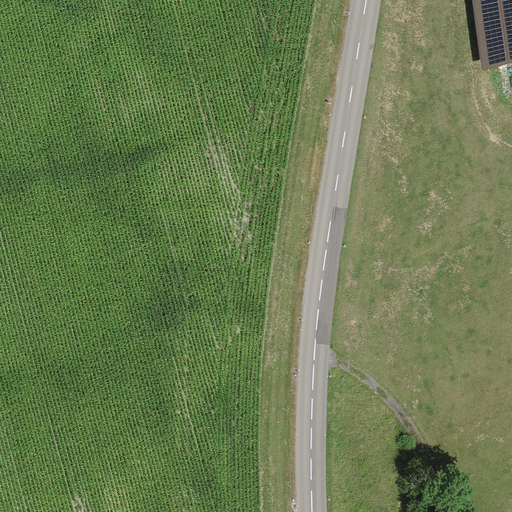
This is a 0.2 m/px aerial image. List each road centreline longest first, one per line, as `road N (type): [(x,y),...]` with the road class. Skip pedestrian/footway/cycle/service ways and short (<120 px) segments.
road 1 (tertiary): [(310,511),(310,330),(362,0)]
road 2 (track): [(310,359),(349,371),(392,401),(452,506)]
